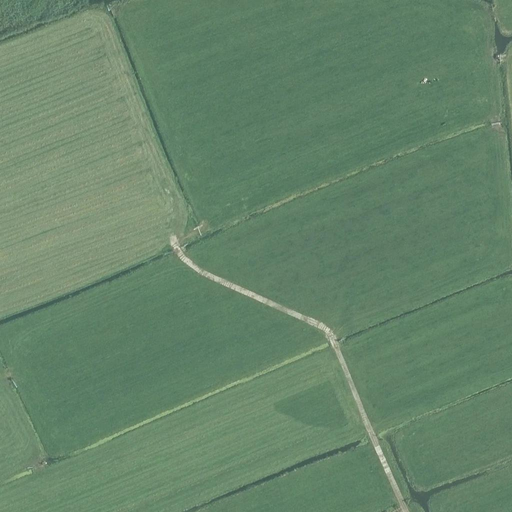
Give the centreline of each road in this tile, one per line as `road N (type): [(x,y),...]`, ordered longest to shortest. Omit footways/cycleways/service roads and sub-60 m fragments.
road 1 (track): [(172,242),(186,263),(330,333),(406,511)]
road 2 (track): [(67,192),(172,242),(91,263)]
